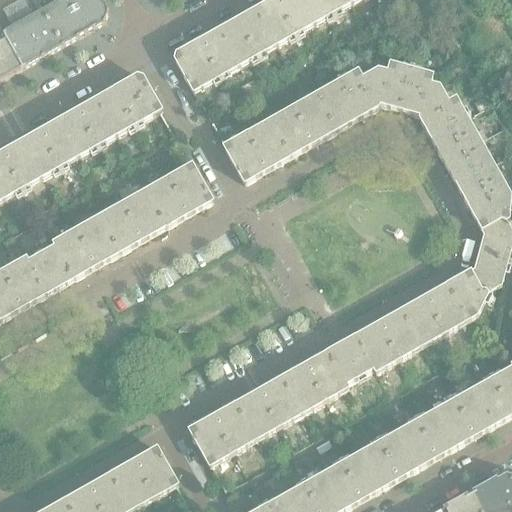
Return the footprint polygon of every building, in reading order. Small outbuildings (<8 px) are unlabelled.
[(0,0),(0,85),(23,73),(5,40),(0,31),(0,45),(1,47),(0,47),(0,0)] [(40,7),(36,0),(30,0),(36,10),(40,7)] [(79,29),(63,0),(45,0),(49,6),(54,3),(56,7),(51,9),(53,14),(46,18),(64,50),(84,38),(79,29)] [(109,16),(102,0),(63,0),(79,29),(84,38),(105,26),(109,16)] [(314,31),(296,0),(281,0),(256,14),(277,52),(314,31)] [(352,9),(346,0),(296,0),(314,31),(352,9)] [(368,0),(346,0),(352,9),(368,0)] [(64,50),(46,18),(34,24),(23,4),(14,9),(43,61),(64,50)] [(43,61),(14,9),(3,15),(14,35),(5,40),(23,73),(43,61)] [(277,52),(256,14),(238,25),(259,62),(277,52)] [(259,62),(238,25),(219,35),(240,73),(259,62)] [(240,73),(219,35),(176,59),(175,65),(194,98),(195,97),(195,98),(240,73)] [(308,63),(303,56),(297,59),(302,67),(308,63)] [(458,77),(468,70),(464,63),(453,71),(458,77)] [(400,116),(411,74),(390,68),(388,76),(378,74),(371,78),(378,91),(383,93),(379,109),(380,110),(400,116)] [(446,101),(440,91),(431,89),(434,80),(411,74),(400,116),(420,121),(426,107),(432,108),(446,101)] [(379,109),(383,93),(378,91),(371,78),(363,82),(359,75),(340,86),(361,123),(379,113),(380,110),(379,109)] [(162,116),(143,82),(138,81),(96,105),(117,142),(161,118),(161,117),(162,116)] [(259,92),(253,83),(248,86),(253,95),(259,92)] [(253,95),(248,86),(241,90),(246,99),(253,95)] [(361,123),(340,86),(316,99),(337,136),(361,123)] [(292,162),(337,136),(316,99),(271,125),(292,162)] [(489,110),(484,100),(474,105),(479,115),(489,110)] [(468,123),(456,103),(449,107),(446,101),(432,108),(426,107),(420,121),(419,124),(430,144),(468,123)] [(117,142),(96,105),(59,126),(79,162),(80,162),(80,163),(117,142)] [(248,127),(242,115),(236,118),(242,130),(248,127)] [(481,146),(470,126),(468,123),(430,144),(443,167),(481,146)] [(292,162),(271,125),(225,151),(224,152),(245,189),(292,162)] [(79,162),(59,126),(21,147),(41,184),(79,162)] [(493,168),(481,146),(443,167),(456,189),(493,168)] [(41,184),(21,147),(0,158),(0,198),(4,205),(41,184)] [(507,192),(503,186),(493,168),(456,189),(470,213),(507,192)] [(166,233),(213,206),(192,170),(190,171),(189,171),(145,196),(166,233)] [(124,187),(119,180),(111,185),(115,192),(124,187)] [(81,193),(77,186),(70,189),(74,197),(81,193)] [(510,225),(511,200),(507,192),(470,213),(482,235),(504,222),(507,227),(510,225)] [(120,259),(166,233),(145,196),(100,222),(120,259)] [(75,284),(120,259),(100,222),(79,234),(63,242),(65,246),(56,251),(75,284)] [(508,266),(511,252),(511,234),(507,227),(504,222),(482,235),(484,239),(479,257),(508,266)] [(75,284),(56,251),(27,267),(46,301),(75,284)] [(501,290),(508,266),(479,257),(475,274),(471,277),(483,300),(488,298),(501,290)] [(46,301),(27,267),(18,273),(16,269),(0,277),(0,323),(1,326),(46,301)] [(478,322),(489,300),(488,298),(483,300),(471,277),(447,290),(468,327),(478,322)] [(423,353),(468,327),(447,290),(402,315),(423,353)] [(376,379),(423,353),(402,315),(355,342),(374,376),(376,379)] [(374,376),(355,342),(329,357),(348,391),(374,376)] [(348,391),(329,357),(282,383),(303,421),(350,394),(348,391)] [(511,372),(493,383),(511,416),(511,372)] [(257,447),(303,421),(282,383),(236,409),(257,447)] [(511,421),(511,416),(493,383),(474,394),(495,431),(511,421)] [(495,431),(474,394),(436,415),(457,452),(495,431)] [(212,472),(257,447),(236,409),(189,435),(210,472),(211,471),(212,472)] [(352,424),(343,409),(332,415),(340,431),(352,424)] [(457,452),(436,415),(399,436),(420,473),(457,452)] [(420,473),(399,436),(362,457),(383,494),(420,473)] [(168,491),(176,486),(157,453),(111,480),(129,511),(139,507),(141,510),(170,494),(168,491)] [(351,511),(383,494),(362,457),(323,479),(341,511),(351,511)] [(341,511),(323,479),(286,500),(292,511),(341,511)] [(129,511),(111,480),(64,506),(67,511),(129,511)] [(511,511),(511,483),(507,482),(497,487),(496,485),(474,498),(482,511),(511,511)] [(482,511),(474,498),(448,511),(482,511)] [(292,511),(286,500),(264,511),(292,511)]
